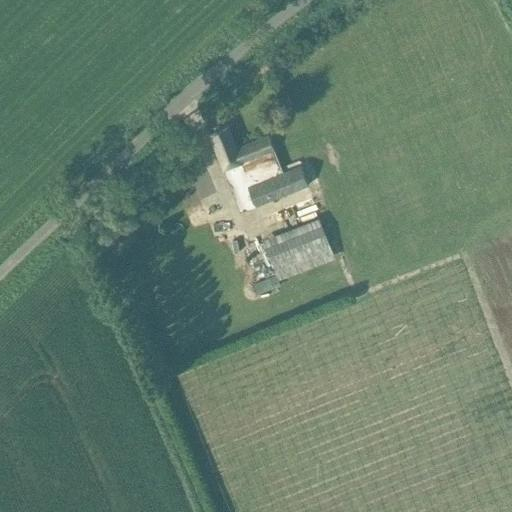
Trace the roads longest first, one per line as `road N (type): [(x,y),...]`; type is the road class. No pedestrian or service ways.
road 1 (track): [(188,89),(0,278)]
road 2 (unclassified): [(304,0),(274,15),(188,89)]
